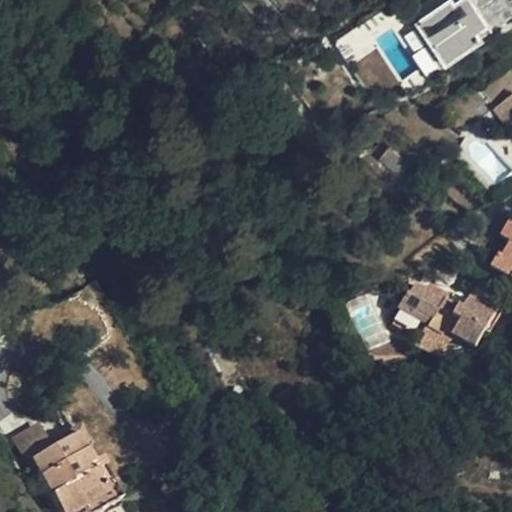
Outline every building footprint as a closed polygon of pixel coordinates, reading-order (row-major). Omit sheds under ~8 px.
[(483,0),(477,4),(474,0),(457,0),(456,1),(455,0),(445,0),(415,20),(431,44),(435,42),(447,59),(450,58),(460,74),(472,68),(461,50),(511,16),(511,6),(507,0),(483,0)] [(432,70),(447,59),(435,42),(431,44),(420,51),(432,70)] [(351,45),(343,50),(350,63),(359,58),(351,45)] [(509,123),(511,120),(511,92),(511,93),(495,106),(509,123)] [(411,163),(390,145),(379,158),(401,175),(411,163)] [(511,272),(511,224),(509,223),(500,238),(510,244),(501,259),(498,257),(490,269),(508,279),(511,272)] [(445,334),(475,351),(485,333),(489,336),(506,307),(487,297),(490,291),(477,284),(462,309),(446,300),(450,295),(430,284),(427,289),(416,283),(410,295),(407,294),(398,310),(430,326),(427,331),(441,339),(445,334)] [(51,450),(48,443),(37,424),(11,439),(25,465),(31,462),(51,450)] [(77,427),(48,443),(51,450),(81,434),(77,427)] [(96,462),(81,434),(51,450),(31,462),(58,511),(79,511),(83,510),(83,511),(100,511),(121,501),(100,460),(96,462)]
